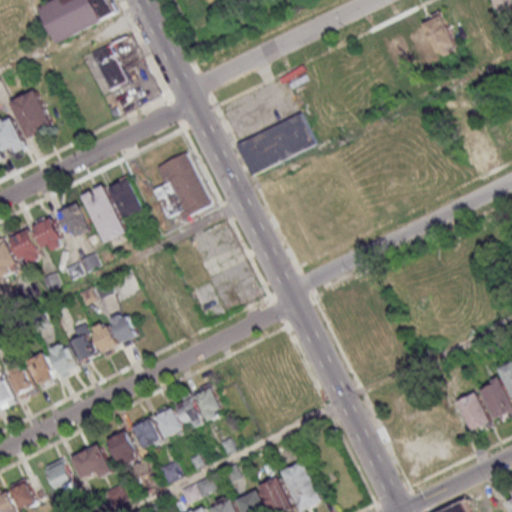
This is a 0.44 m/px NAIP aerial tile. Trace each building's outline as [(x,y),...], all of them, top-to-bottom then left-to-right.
[(41,8),(57,0),(112,0),(119,13),(104,20),(105,22),(60,45),(41,8)] [(511,0),(496,0),(504,20),(511,16),(511,0)] [(423,68),(442,59),(441,58),(460,49),(444,12),(425,20),(425,21),(406,30),(423,68)] [(400,75),(418,66),(401,32),(382,41),(400,75)] [(118,55),(113,46),(95,55),(100,64),(118,55)] [(100,64),(113,91),(131,82),(118,55),(100,64)] [(15,104),(34,140),(58,127),(40,91),(15,104)] [(242,144),(257,175),(318,144),(303,113),(242,144)] [(16,120),(31,148),(18,154),(16,149),(9,153),(0,136),(0,122),(6,119),(8,123),(16,120)] [(476,157),(494,146),(482,125),(463,136),(476,157)] [(158,165),(166,185),(157,189),(168,217),(182,211),(184,217),(214,205),(192,151),(158,165)] [(147,210),(131,175),(112,183),(128,218),(147,210)] [(85,194),(108,242),(131,231),(108,183),(85,194)] [(74,239),(95,229),(81,201),(60,211),(74,239)] [(47,252),(67,245),(57,215),(37,222),(47,252)] [(28,265),(47,255),(32,227),(13,237),(28,265)] [(21,269),(12,239),(0,242),(0,272),(1,276),(21,269)] [(139,267),(160,322),(196,308),(189,290),(184,292),(169,256),(139,267)] [(143,337),(129,310),(114,318),(128,345),(143,337)] [(109,355),(124,346),(110,319),(94,328),(109,355)] [(74,341),(85,362),(103,353),(92,332),(74,341)] [(82,368),(67,341),(51,349),(66,377),(82,368)] [(61,380),(46,351),(30,360),(44,388),(61,380)] [(24,400),(41,391),(26,362),(9,370),(24,400)] [(18,403),(7,371),(0,373),(0,408),(0,409),(18,403)] [(486,393),(498,386),(496,382),(503,379),(511,395),(511,415),(500,421),(486,393)] [(199,388),(207,419),(225,415),(217,383),(199,388)] [(476,430),(495,421),(480,391),(461,401),(476,430)] [(193,429),(209,421),(195,395),(180,402),(193,429)] [(187,428),(176,405),(158,413),(169,437),(187,428)] [(166,438),(153,416),(136,426),(148,448),(166,438)] [(111,438),(123,464),(143,455),(131,429),(111,438)] [(95,471),(98,478),(116,470),(104,443),(76,455),(85,475),(95,471)] [(77,486),(70,458),(48,463),(55,491),(77,486)] [(187,475),(180,459),(163,467),(171,482),(187,475)] [(305,511),(287,473),(307,463),(327,503),(308,511),(305,511)] [(274,511),(262,486),(283,476),(300,511),(274,511)] [(0,490),(0,504),(3,511),(24,511),(41,504),(29,477),(11,484),(12,486),(0,490)] [(144,482),(149,492),(158,487),(153,477),(144,482)] [(215,492),(211,479),(185,488),(189,500),(215,492)] [(116,503),(128,501),(125,486),(113,489),(116,503)] [(217,511),(242,511),(234,494),(214,504),(217,511)] [(446,511),(472,511),(467,502),(446,511)]
